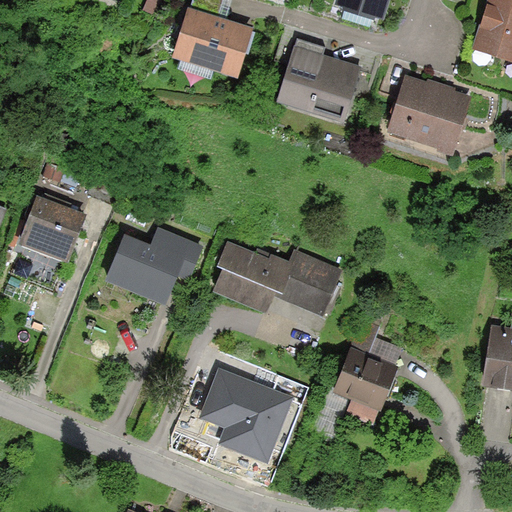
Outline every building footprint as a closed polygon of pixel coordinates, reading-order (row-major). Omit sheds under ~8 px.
[(215,0),(189,0),(169,62),(235,83),(252,32),(210,18),(215,0)] [(327,0),(326,7),(382,22),(388,0),(327,0)] [(511,0),(496,0),(476,63),(511,74),(511,0)] [(340,125),(360,58),(293,38),(273,106),(340,125)] [(382,142),(449,162),(469,94),(402,75),(382,142)] [(30,197),(13,241),(69,263),(86,218),(30,197)] [(127,225),(107,280),(173,303),(193,248),(127,225)] [(234,231),(212,288),(323,329),(345,272),(234,231)] [(511,334),(487,332),(481,386),(511,389),(511,334)] [(373,339),(366,354),(350,347),(330,392),(375,411),(401,351),(373,339)] [(291,401),(224,375),(208,416),(232,425),(225,443),(268,460),(291,401)]
